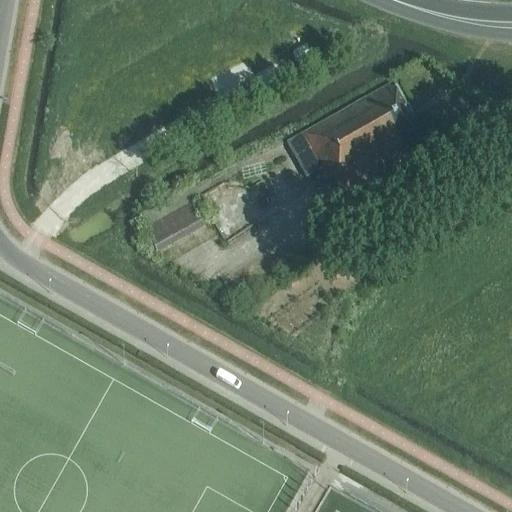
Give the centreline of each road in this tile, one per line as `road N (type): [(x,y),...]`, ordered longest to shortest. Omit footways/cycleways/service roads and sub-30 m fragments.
road 1 (unclassified): [(0,244),(24,265),(462,511)]
road 2 (tertiary): [(373,0),(449,25),(511,34)]
